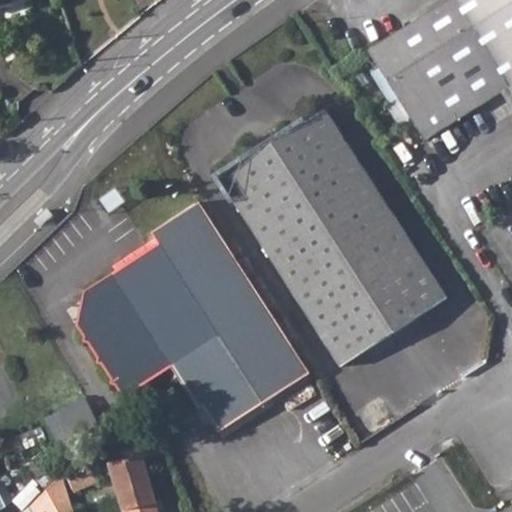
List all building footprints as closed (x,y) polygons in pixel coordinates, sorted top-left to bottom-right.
[(0,0),(0,9),(13,5),(11,0),(0,0)] [(508,88),(454,0),(453,0),(369,51),(424,141),(498,94),(508,88)] [(511,0),(454,0),(508,88),(498,94),(511,116),(511,115),(511,0)] [(323,108),(218,176),(341,366),(445,300),(323,108)] [(311,374),(199,200),(148,233),(144,250),(80,293),(75,327),(82,337),(79,344),(87,345),(96,360),(94,366),(100,366),(110,382),(108,387),(114,387),(121,399),(170,368),(197,408),(202,405),(221,432),(311,374)] [(40,229),(53,216),(47,210),(34,223),(40,229)] [(90,396),(51,411),(62,442),(102,427),(90,396)] [(17,436),(0,441),(0,452),(21,445),(17,436)] [(159,511),(142,457),(110,467),(125,511),(159,511)] [(88,462),(67,471),(76,490),(96,482),(88,462)] [(65,511),(71,508),(61,474),(41,493),(23,511),(21,511),(65,511)] [(13,501),(23,511),(41,493),(31,483),(13,501)]
